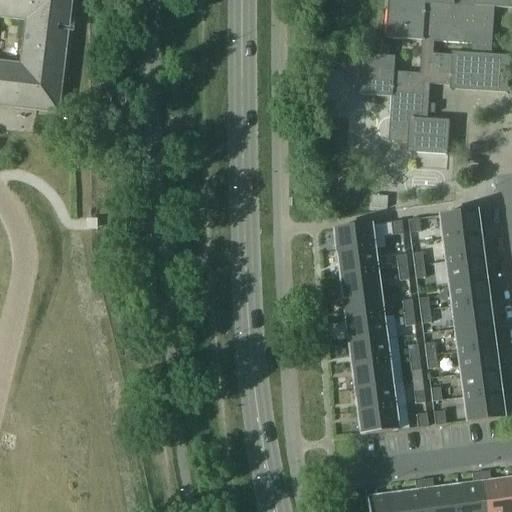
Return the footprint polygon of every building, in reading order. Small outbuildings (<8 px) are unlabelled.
[(0,0),(0,97),(15,100),(13,109),(35,111),(58,114),(71,0),(0,0)] [(452,92),(452,90),(507,94),(507,96),(508,96),(510,57),(509,57),(509,59),(491,58),(495,8),(511,9),(511,3),(511,4),(511,0),(390,0),(388,38),(386,37),(386,40),(423,42),(434,43),(472,46),(471,57),(454,55),(454,53),(453,53),(450,92),(452,92)] [(433,56),(434,43),(423,42),(421,75),(394,73),(396,57),(360,55),(360,57),(361,57),(359,92),(357,91),(357,96),(392,98),(389,142),(408,144),(408,155),(412,155),(412,153),(447,155),(447,157),(448,157),(450,123),(427,121),(428,114),(435,115),(435,105),(428,105),(430,86),(442,86),(444,56),(433,56)] [(387,210),(388,197),(371,196),(370,209),(387,210)] [(442,241),(479,236),(476,212),(439,217),(442,241)] [(420,233),(418,220),(408,221),(409,234),(420,233)] [(401,222),(390,223),(392,236),(403,235),(401,222)] [(373,250),(370,226),(333,231),(336,255),(373,250)] [(479,236),(442,241),(445,263),(482,258),(479,236)] [(339,277),(376,272),(373,250),(336,255),(339,277)] [(412,255),(414,267),(423,266),(422,253),(412,255)] [(396,257),(397,270),(407,268),(405,256),(396,257)] [(482,258),(445,263),(448,286),(485,281),(482,258)] [(423,266),(414,267),(415,280),(425,279),(423,266)] [(409,281),(407,268),(397,270),(399,282),(409,281)] [(339,277),(342,300),(379,295),(376,272),(339,277)] [(485,281),(448,286),(451,308),(488,303),(485,281)] [(382,318),(379,295),(342,300),(345,322),(382,318)] [(418,300),(420,313),(429,311),(428,299),(418,300)] [(402,302),(403,315),(413,314),(411,301),(402,302)] [(488,303),(451,308),(454,331),(491,326),(488,303)] [(420,313),(421,325),(431,324),(429,311),(420,313)] [(403,315),(405,328),(415,326),(413,314),(403,315)] [(385,340),(382,318),(345,322),(348,345),(385,340)] [(491,326),(454,331),(457,354),(494,349),(491,326)] [(388,363),(385,340),(348,345),(351,368),(388,363)] [(424,345),(426,358),(435,357),(434,344),(424,345)] [(408,347),(409,360),(419,359),(417,346),(408,347)] [(494,349),(457,354),(460,376),(497,371),(494,349)] [(435,357),(426,358),(428,371),(437,369),(435,357)] [(419,359),(409,360),(411,373),(420,371),(419,359)] [(391,385),(388,363),(351,368),(354,390),(391,385)] [(497,371),(460,376),(463,399),(500,394),(497,371)] [(394,408),(391,385),(354,390),(357,413),(394,408)] [(430,390),(432,403),(441,402),(440,389),(430,390)] [(413,392),(415,405),(425,404),(423,391),(413,392)] [(500,394),(463,399),(466,423),(503,418),(500,394)] [(397,432),(394,408),(357,413),(360,436),(397,432)] [(444,412),(433,414),(435,427),(445,425),(444,412)] [(426,415),(416,416),(417,429),(428,428),(426,415)] [(489,472),(480,473),(485,511),(511,511),(511,485),(511,479),(490,482),(489,472)] [(473,484),(453,487),(456,511),(485,511),(480,473),(471,474),(473,484)] [(427,511),(456,511),(453,487),(433,490),(432,480),(423,481),(427,511)] [(416,492),(396,494),(398,511),(427,511),(423,481),(414,482),(416,492)] [(368,511),(398,511),(396,494),(376,497),(375,487),(365,488),(368,511)]
